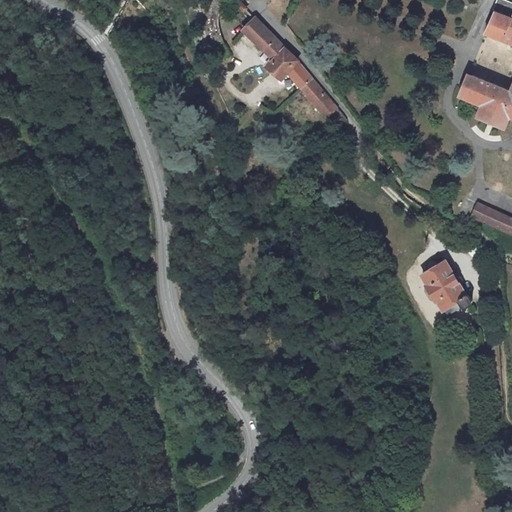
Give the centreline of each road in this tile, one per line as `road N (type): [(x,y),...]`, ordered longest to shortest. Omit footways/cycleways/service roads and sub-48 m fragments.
road 1 (secondary): [(212,511),(252,467),(252,430),(174,320),(158,189),(111,60),(75,19),(42,0)]
road 2 (residential): [(261,0),(404,187),(491,250),(511,421)]
